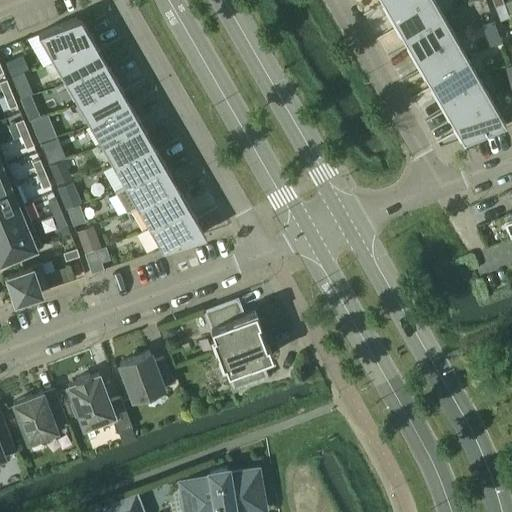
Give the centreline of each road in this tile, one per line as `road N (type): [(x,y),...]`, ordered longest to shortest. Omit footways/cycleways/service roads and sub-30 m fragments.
road 1 (secondary): [(493,511),(464,434),(351,222)]
road 2 (secondary): [(307,240),(455,511)]
road 3 (residential): [(119,0),(270,251)]
road 4 (residential): [(0,352),(270,251)]
road 5 (secondary): [(172,0),(307,240)]
road 6 (secondary): [(351,222),(218,0)]
road 7 (residential): [(434,190),(330,0)]
